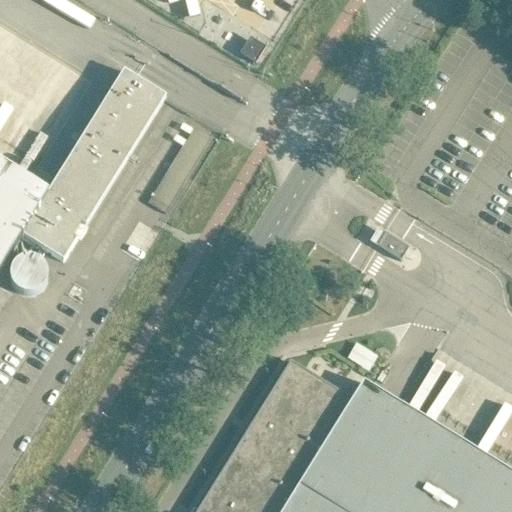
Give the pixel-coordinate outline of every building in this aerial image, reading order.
[(251,44),(243,58),(256,66),(264,52),(251,44)] [(0,275),(22,239),(63,265),(77,242),(74,240),(82,227),(85,229),(166,100),(124,73),(47,198),(0,168),(0,275)] [(386,235),(377,249),(401,264),(410,250),(386,235)] [(45,296),(44,262),(22,262),(23,296),(45,296)] [(353,362),(374,370),(380,356),(358,348),(353,362)] [(511,511),(511,476),(363,385),(353,402),(291,363),(198,511),(511,511)]
